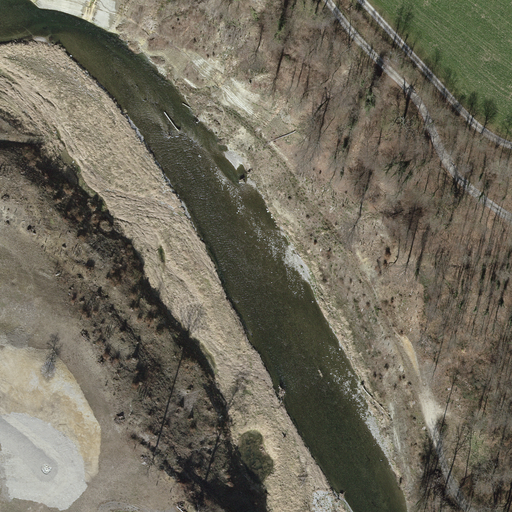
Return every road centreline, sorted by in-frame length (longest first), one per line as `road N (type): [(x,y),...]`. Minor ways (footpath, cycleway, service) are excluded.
road 1 (track): [(327,0),(419,102),(438,152),(465,187),(511,218)]
road 2 (track): [(361,0),(475,123),(511,148)]
road 3 (track): [(474,511),(451,485),(419,373)]
